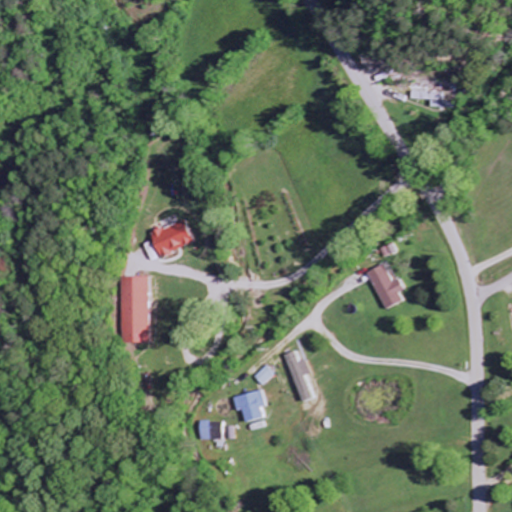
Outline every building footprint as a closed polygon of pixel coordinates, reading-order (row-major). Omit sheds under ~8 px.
[(439,109),(461,110),(461,103),(450,103),(450,94),(416,93),(416,101),(439,102),(439,109)] [(165,259),(201,246),(192,221),(156,234),(165,259)] [(399,283),(391,267),(375,274),(393,312),(410,303),(406,295),(412,292),(406,280),(399,283)] [(259,377),(265,387),(280,377),(273,367),(259,377)] [(240,399),(247,426),(270,420),(267,409),(271,408),(267,392),(240,399)]
